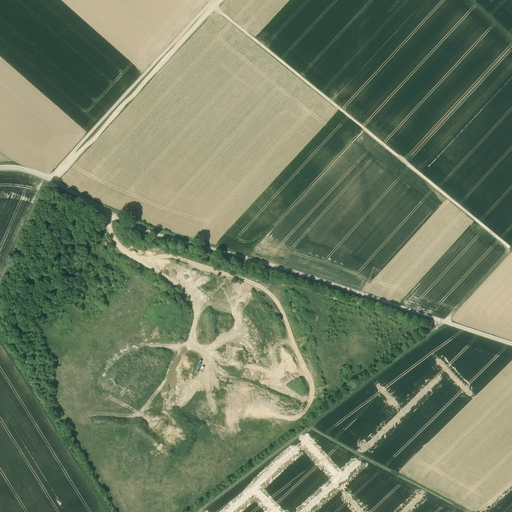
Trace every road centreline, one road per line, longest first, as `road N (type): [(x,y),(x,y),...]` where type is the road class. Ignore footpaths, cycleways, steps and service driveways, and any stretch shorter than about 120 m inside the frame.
road 1 (unclassified): [(0,168),(50,180),(143,232),(511,344)]
road 2 (track): [(210,2),(511,249)]
road 3 (track): [(511,254),(453,319),(309,426)]
road 4 (track): [(213,0),(63,171)]
road 5 (track): [(0,339),(109,511)]
road 6 (track): [(464,511),(309,426)]
road 7 (track): [(197,511),(309,426)]
road 8 (track): [(50,180),(0,298)]
